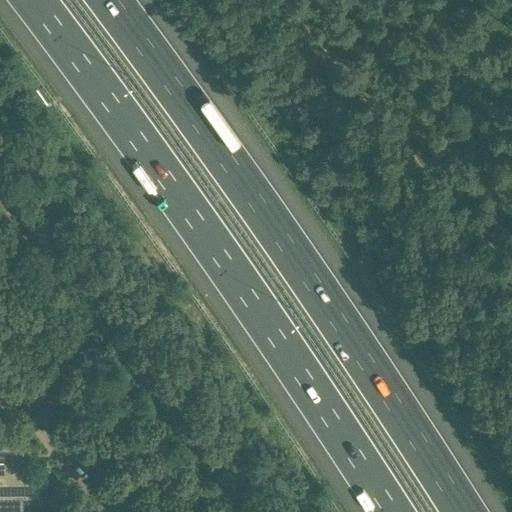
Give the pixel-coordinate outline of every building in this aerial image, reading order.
[(42,341),(26,355),(34,364),(50,350),(42,341)] [(58,359),(50,350),(34,364),(42,373),(58,359)] [(58,359),(42,373),(50,382),(66,367),(58,359)] [(74,376),(66,367),(50,382),(58,391),(74,376)] [(58,391),(66,400),(82,385),(74,376),(58,391)] [(90,394),(82,385),(66,400),(74,409),(90,394)] [(5,463),(22,463),(22,445),(0,445),(0,479),(5,480),(5,463)] [(22,479),(22,463),(5,463),(5,480),(0,479),(0,497),(22,497),(22,498),(39,498),(39,479),(22,479)] [(22,511),(22,498),(22,497),(0,497),(0,511),(22,511)]
